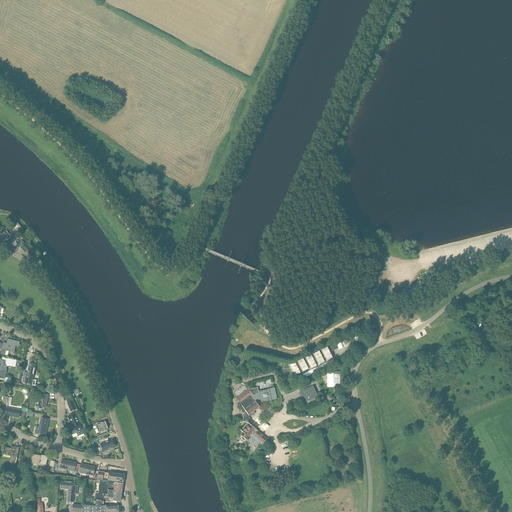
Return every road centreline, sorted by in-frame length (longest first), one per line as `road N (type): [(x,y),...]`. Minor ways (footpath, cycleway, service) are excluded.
road 1 (unclassified): [(369,511),(357,363),(464,293),(511,277)]
road 2 (track): [(194,245),(301,0)]
road 3 (unclassified): [(128,464),(72,316),(46,271),(0,247)]
road 4 (residential): [(58,449),(51,365),(35,344),(0,326)]
